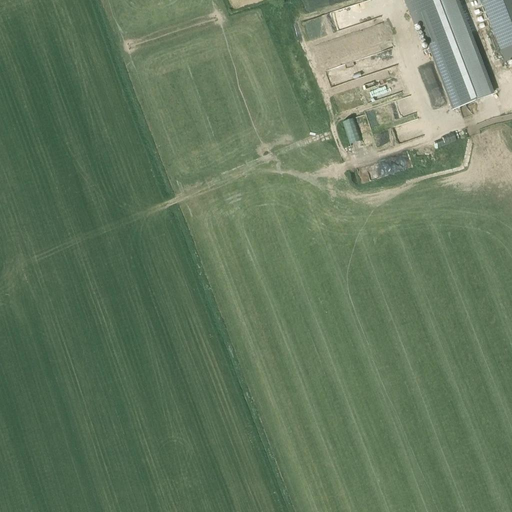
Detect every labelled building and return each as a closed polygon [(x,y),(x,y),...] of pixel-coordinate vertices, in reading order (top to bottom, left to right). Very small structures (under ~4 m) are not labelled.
[(404,0),(421,42),(425,41),(452,110),(494,94),(457,0),(404,0)] [(511,59),(511,2),(511,0),(480,0),(494,34),(504,62),(511,59)] [(349,75),(344,63),(328,70),(335,86),(346,81),(344,77),(349,75)] [(403,108),(413,107),(413,112),(422,111),(419,96),(401,99),(403,108)] [(356,118),(343,122),(349,145),(362,142),(356,118)]
